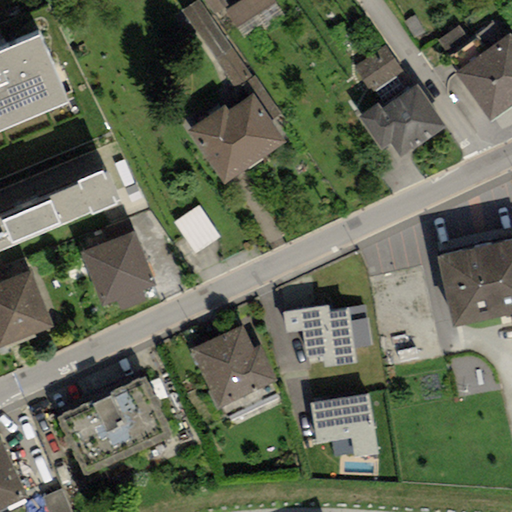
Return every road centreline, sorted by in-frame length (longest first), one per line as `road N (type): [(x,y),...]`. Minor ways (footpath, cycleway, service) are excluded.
road 1 (residential): [(0,393),(486,166)]
road 2 (residential): [(486,166),(371,0)]
